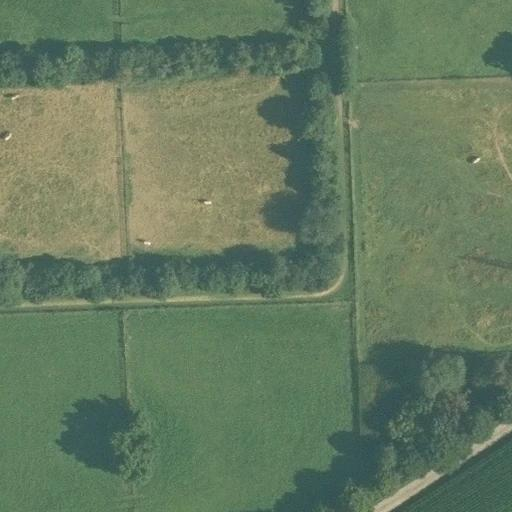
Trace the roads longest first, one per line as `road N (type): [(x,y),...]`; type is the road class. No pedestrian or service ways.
road 1 (track): [(0,300),(331,291),(361,275),(349,0)]
road 2 (track): [(511,406),(349,511)]
road 3 (track): [(511,425),(377,511)]
